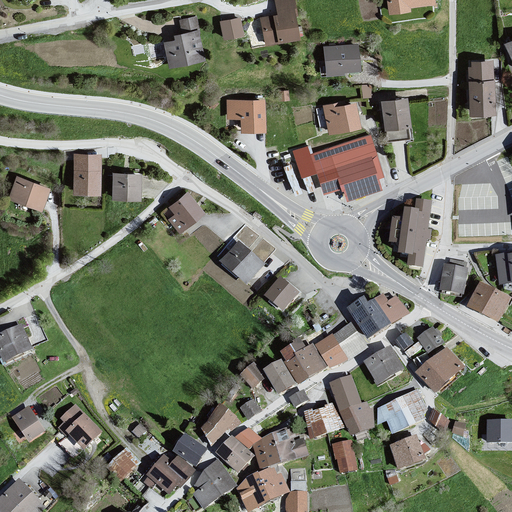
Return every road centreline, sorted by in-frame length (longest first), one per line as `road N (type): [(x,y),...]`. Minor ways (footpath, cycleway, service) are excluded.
road 1 (unclassified): [(160,511),(229,437),(350,366),(428,302)]
road 2 (tertiary): [(260,189),(155,120),(0,95)]
road 3 (unclassified): [(373,273),(347,288),(326,283),(183,177)]
road 4 (unclassified): [(0,34),(196,0)]
road 5 (unclassified): [(39,291),(105,418),(140,458)]
road 6 (unclassified): [(183,177),(129,143),(0,140)]
road 7 (unclassified): [(39,291),(96,255),(183,177)]
road 8 (unclassified): [(452,0),(447,170)]
